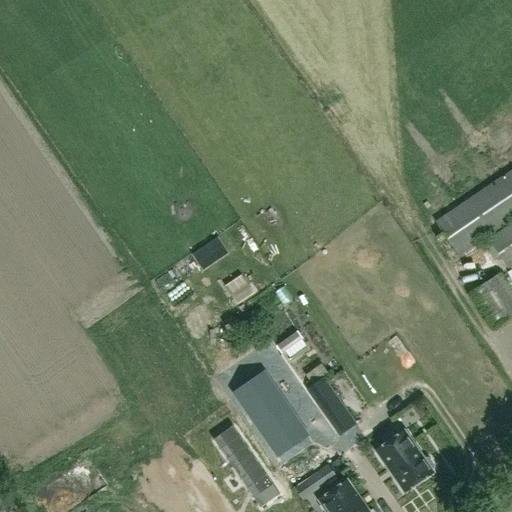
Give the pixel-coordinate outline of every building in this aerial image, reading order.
[(511,168),(434,221),(458,256),(511,220),(511,222),(487,239),(507,270),(511,266),(511,168)] [(511,315),(511,291),(499,273),(469,293),(492,329),(511,315)] [(229,299),(236,309),(259,294),(253,284),(229,299)] [(302,372),(312,366),(303,350),(293,356),(302,372)] [(270,395),(284,386),(272,368),(258,377),(270,395)] [(323,377),(305,389),(337,435),(355,422),(323,377)] [(274,421),(261,429),(276,452),(273,454),(290,481),(294,487),(303,481),(317,472),(295,437),(288,442),(285,436),(311,418),(300,405),(275,422),(274,421)] [(375,451),(404,492),(432,472),(430,469),(432,468),(433,465),(428,458),(426,458),(423,459),(404,431),(375,451)] [(220,446),(261,506),(280,492),(240,433),(220,446)] [(173,459),(146,476),(156,492),(183,476),(173,459)] [(102,480),(80,492),(91,511),(108,511),(117,507),(102,480)] [(368,511),(347,481),(318,501),(326,511),(368,511)]
